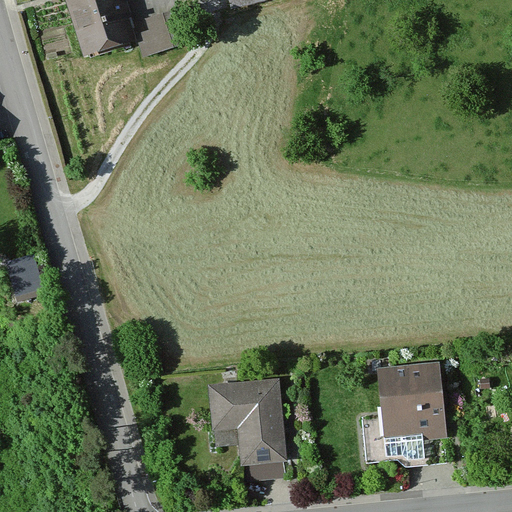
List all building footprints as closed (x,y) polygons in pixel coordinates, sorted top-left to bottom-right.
[(66,0),(83,60),(131,46),(118,0),(66,0)] [(224,0),(228,12),(266,0),(224,0)] [(139,18),(148,53),(183,45),(175,10),(139,18)] [(34,252),(8,259),(18,299),(45,292),(34,252)] [(381,432),(444,428),(439,354),(376,358),(381,432)] [(239,460),(287,457),(281,371),(207,376),(211,439),(238,437),(239,460)]
